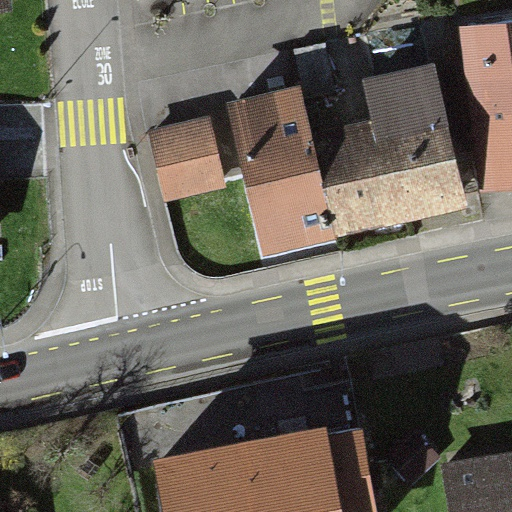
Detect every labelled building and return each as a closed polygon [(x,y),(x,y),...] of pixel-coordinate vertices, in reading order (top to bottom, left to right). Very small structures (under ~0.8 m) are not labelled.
[(511,11),(450,23),(478,176),(511,170),(511,11)] [(384,113),(323,126),(343,218),(453,194),(424,59),(375,69),(384,113)] [(299,78),(227,91),(255,241),(326,228),(299,78)] [(201,115),(146,129),(162,193),(217,179),(201,115)] [(331,511),(313,408),(144,437),(157,511),(331,511)] [(511,511),(511,449),(444,461),(452,511),(511,511)]
